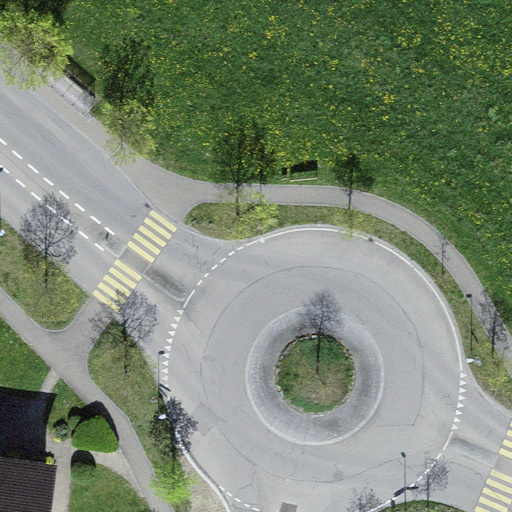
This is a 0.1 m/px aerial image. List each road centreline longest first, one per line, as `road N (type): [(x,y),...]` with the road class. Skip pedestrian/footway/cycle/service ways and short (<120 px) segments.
road 1 (primary): [(274,276),(146,240),(49,198)]
road 2 (primary): [(49,198),(211,355)]
road 3 (primary): [(423,387),(421,351),(382,291),(349,274),(314,269),(274,276)]
road 4 (primary): [(211,355),(220,424),(270,472)]
road 5 (primary): [(387,457),(511,487)]
